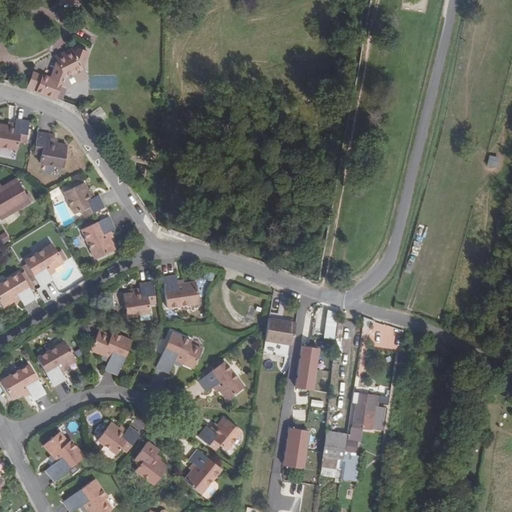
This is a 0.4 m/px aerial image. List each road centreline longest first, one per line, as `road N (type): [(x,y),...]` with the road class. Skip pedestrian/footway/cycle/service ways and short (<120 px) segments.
road 1 (unclassified): [(345,300),(390,251),(449,0)]
road 2 (residential): [(0,94),(58,112),(93,144),(155,247)]
road 3 (residential): [(155,247),(197,252),(345,300)]
road 4 (residential): [(155,247),(0,347)]
road 5 (residential): [(345,300),(452,342),(511,376)]
road 6 (residential): [(166,409),(101,394),(4,438)]
